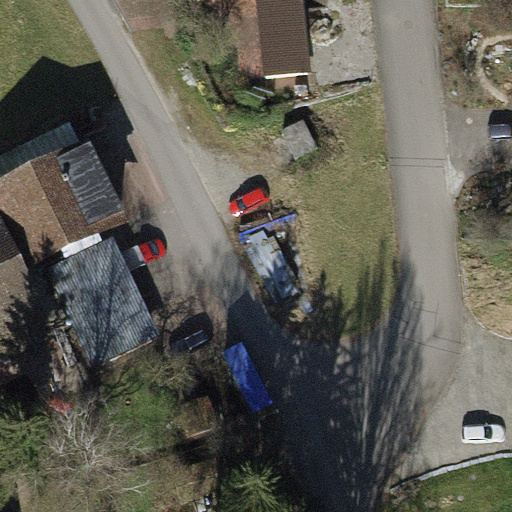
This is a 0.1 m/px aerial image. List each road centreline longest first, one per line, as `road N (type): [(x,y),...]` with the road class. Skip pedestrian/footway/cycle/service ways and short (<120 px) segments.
road 1 (residential): [(83,0),(151,109),(258,323),(317,471)]
road 2 (residential): [(406,0),(427,209),(426,316),(385,401),(317,471)]
